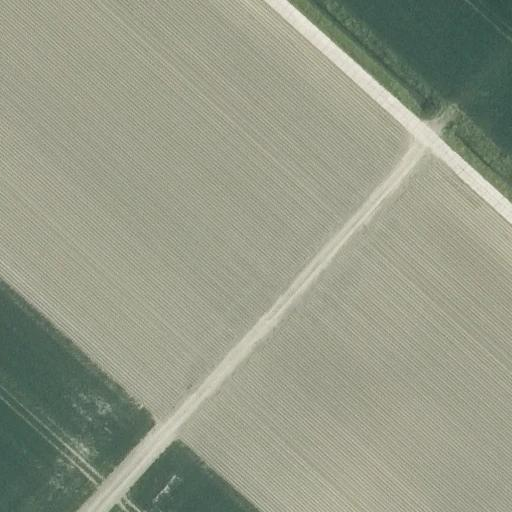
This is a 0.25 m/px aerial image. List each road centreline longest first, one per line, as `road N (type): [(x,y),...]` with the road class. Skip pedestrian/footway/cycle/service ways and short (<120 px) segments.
road 1 (track): [(430,139),(94,511)]
road 2 (track): [(275,0),(511,212)]
road 3 (track): [(430,139),(511,45)]
